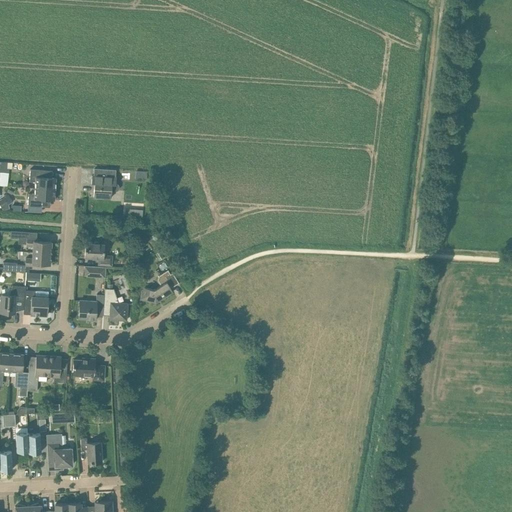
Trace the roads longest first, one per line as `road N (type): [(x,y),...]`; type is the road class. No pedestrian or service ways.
road 1 (residential): [(63,337),(73,170)]
road 2 (residential): [(187,298),(114,339),(63,337)]
road 3 (residential): [(0,487),(120,480)]
